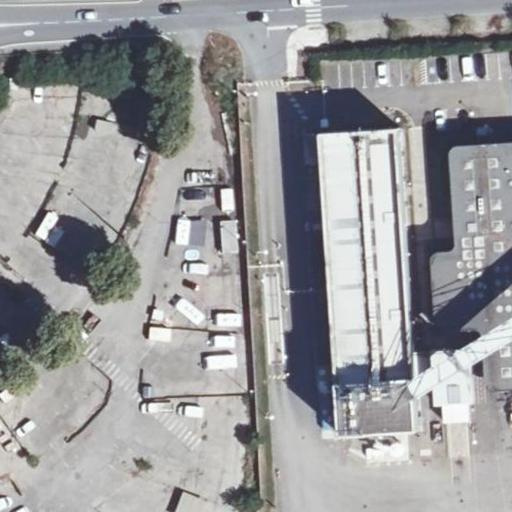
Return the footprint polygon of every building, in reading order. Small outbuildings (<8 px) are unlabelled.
[(26,162),(56,170),(65,138),(35,130),(26,162)] [(330,208),(346,438),(424,432),(420,382),(418,355),(404,131),(326,137),(330,208)] [(511,149),(460,152),(467,257),(441,259),(446,325),(493,322),(497,385),(511,383),(511,149)] [(439,381),(440,406),(479,404),(476,352),(437,354),(439,381)] [(418,355),(420,382),(439,381),(437,354),(418,355)]
